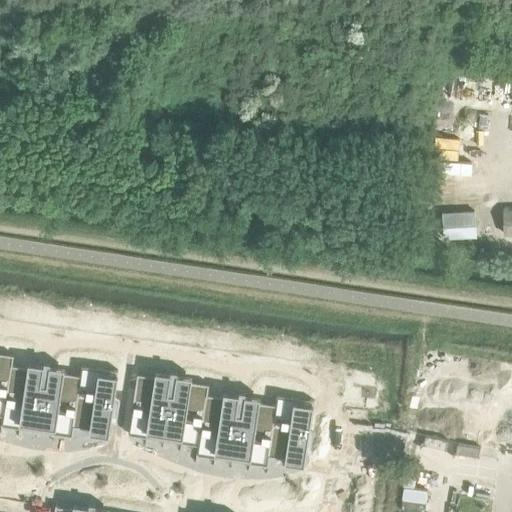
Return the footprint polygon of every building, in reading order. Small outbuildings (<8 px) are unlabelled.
[(511,209),(502,210),(503,233),(511,232),(511,209)] [(441,212),(442,238),(475,236),(475,231),(474,211),(441,212)] [(0,350),(0,411),(6,412),(11,361),(12,351),(0,350)] [(84,369),(78,421),(96,423),(103,361),(85,359),(84,369)] [(6,412),(5,422),(23,423),(29,363),(11,361),(6,412)] [(103,361),(96,423),(114,425),(121,363),(103,361)] [(29,363),(23,423),(41,425),(47,365),(29,363)] [(47,365),(41,425),(59,427),(66,367),(47,365)] [(141,366),(135,426),(153,428),(159,367),(141,366)] [(66,367),(59,427),(77,429),(78,421),(84,369),(66,367)] [(159,367),(153,428),(171,430),(177,369),(159,367)] [(177,369),(171,430),(190,431),(196,371),(177,369)] [(196,371),(190,431),(208,433),(213,382),(214,373),(196,371)] [(286,390),(281,441),(299,443),(305,382),(287,380),(286,390)] [(208,433),(207,443),(225,445),(231,384),(213,382),(208,433)] [(305,382),(299,443),(317,444),(323,384),(305,382)] [(231,384),(225,445),(243,446),(249,386),(231,384)] [(249,386),(243,446),(261,448),(267,388),(249,386)] [(267,388),(261,448),(280,450),(281,441),(286,390),(267,388)] [(57,503),(56,511),(74,511),(75,505),(57,503)]
